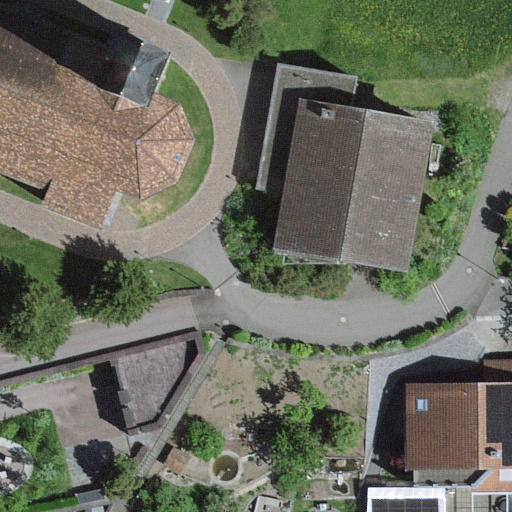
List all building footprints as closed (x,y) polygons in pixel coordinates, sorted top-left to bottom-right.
[(104,59),(0,17),(0,179),(45,197),(38,215),(91,236),(105,202),(133,213),(166,197),(185,151),(170,117),(147,108),(152,94),(160,75),(167,56),(140,46),(114,35),(106,54),(104,59)] [(402,278),(428,130),(351,117),(357,80),(276,66),(253,193),(279,198),(269,255),(402,278)] [(511,511),(511,386),(402,387),(402,475),(412,475),(412,491),(443,491),(442,511),(511,511)] [(190,459),(172,449),(163,467),(180,477),(190,459)] [(442,511),(443,491),(412,491),(363,491),(363,511),(442,511)]
